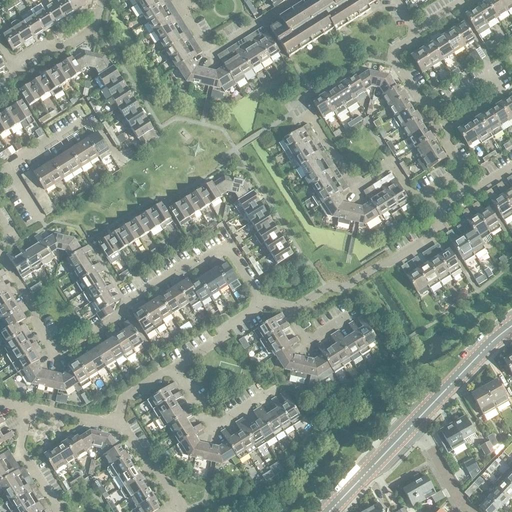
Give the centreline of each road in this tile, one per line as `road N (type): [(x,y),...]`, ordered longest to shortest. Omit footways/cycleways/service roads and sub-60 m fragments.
road 1 (residential): [(263,302),(225,248),(127,300),(125,311),(55,355),(0,252)]
road 2 (residential): [(442,205),(409,189),(397,169),(352,181),(310,115),(297,123)]
road 3 (residential): [(295,0),(207,53),(173,0)]
road 4 (residential): [(0,170),(91,114),(118,159)]
road 5 (residential): [(171,366),(214,422),(275,387)]
road 6 (tertiary): [(415,422),(511,326)]
road 7 (residential): [(12,64),(42,45),(58,51),(95,28),(102,0)]
road 8 (tertiary): [(328,511),(415,422)]
